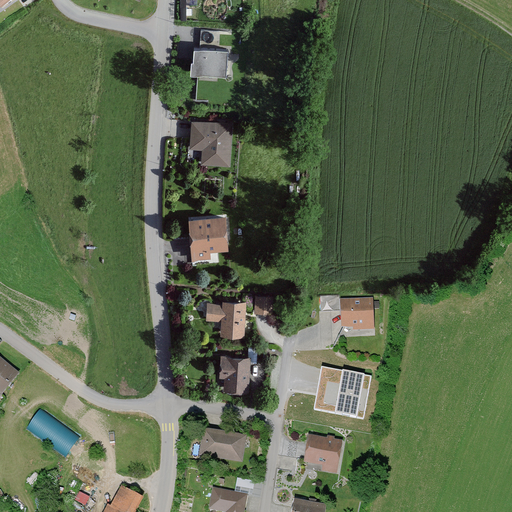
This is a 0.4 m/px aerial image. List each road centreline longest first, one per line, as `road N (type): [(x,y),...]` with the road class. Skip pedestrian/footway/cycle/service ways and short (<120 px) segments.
road 1 (residential): [(162,30),(152,235),(167,404)]
road 2 (residential): [(167,404),(100,399),(0,326)]
